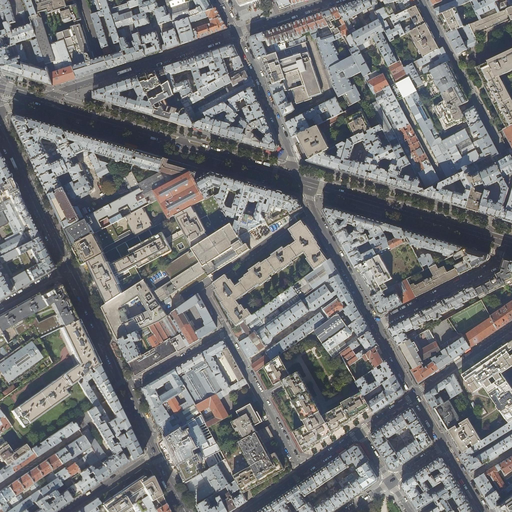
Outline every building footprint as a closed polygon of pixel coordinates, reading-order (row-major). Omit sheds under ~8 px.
[(5,11),(9,22),(4,24),(2,25),(0,25),(0,37),(13,33),(12,31),(10,24),(16,23),(16,22),(12,11),(13,11),(10,2),(9,2),(8,0),(25,0),(27,6),(28,6),(32,17),(38,15),(35,6),(33,1),(31,2),(30,0),(1,0),(4,7),(6,6),(7,10),(5,11)] [(13,0),(19,16),(24,19),(25,15),(20,0),(13,0)] [(99,71),(102,70),(97,57),(79,0),(51,0),(35,6),(38,15),(42,18),(40,11),(47,9),(48,12),(60,9),(65,22),(74,19),(76,27),(56,33),(57,35),(56,35),(58,42),(64,40),(77,78),(96,72),(99,71)] [(94,0),(99,13),(110,9),(129,3),(137,0),(94,0)] [(133,16),(137,27),(150,23),(147,13),(155,11),(159,25),(160,25),(173,20),(170,13),(168,14),(165,6),(159,8),(158,3),(157,3),(156,0),(149,0),(150,1),(146,3),(144,0),(137,0),(129,3),(131,8),(140,6),(141,8),(140,8),(141,12),(135,14),(136,16),(133,16)] [(165,0),(169,9),(171,8),(194,0),(165,0)] [(212,4),(209,0),(194,0),(171,8),(169,9),(170,13),(173,20),(173,23),(188,18),(191,17),(214,9),(212,4)] [(274,0),(279,10),(291,6),(292,5),(289,0),(274,0)] [(358,13),(363,11),(365,13),(369,11),(367,9),(372,6),(368,0),(358,0),(353,2),(337,7),(349,30),(355,27),(361,24),(357,15),(354,18),(352,17),(358,13)] [(377,4),(378,2),(376,0),(368,0),(372,6),(373,9),(390,41),(395,39),(394,37),(399,34),(400,36),(405,34),(402,29),(399,23),(396,16),(395,14),(387,0),(380,0),(381,1),(382,2),(383,1),(386,7),(380,10),(377,4)] [(387,0),(395,14),(396,13),(397,11),(394,2),(396,1),(397,3),(398,3),(401,8),(402,10),(404,9),(406,11),(396,16),(399,23),(408,18),(409,19),(411,18),(407,10),(401,0),(387,0)] [(401,0),(407,10),(416,6),(418,5),(420,4),(419,3),(417,0),(401,0)] [(457,0),(434,10),(435,12),(437,15),(439,14),(456,7),(470,2),(469,0),(428,0),(432,6),(442,1),(441,0),(457,0)] [(469,0),(470,2),(480,20),(500,12),(494,0),(469,0)] [(504,0),(498,3),(497,1),(499,0),(494,0),(500,12),(511,8),(507,0),(504,0)] [(133,16),(131,8),(129,3),(110,9),(116,29),(129,25),(132,35),(133,35),(135,40),(134,41),(133,42),(135,46),(131,47),(130,43),(129,43),(128,42),(127,37),(124,29),(117,31),(127,62),(136,58),(146,55),(141,37),(140,36),(137,27),(133,16)] [(418,9),(416,6),(407,10),(411,18),(414,23),(417,28),(410,31),(423,57),(439,49),(438,46),(436,43),(429,30),(427,27),(426,24),(426,23),(425,24),(418,9)] [(331,9),(330,10),(335,20),(340,18),(341,20),(340,21),(343,25),(339,28),(343,36),(346,35),(347,37),(347,38),(351,46),(353,47),(354,46),(355,47),(350,50),(353,55),(360,51),(352,34),(349,30),(337,7),(331,9)] [(464,27),(456,7),(439,14),(445,24),(449,33),(457,29),(463,27),(464,27)] [(511,7),(511,8),(500,12),(480,20),(469,25),(473,34),(485,29),(504,21),(511,17),(511,18),(511,7)] [(191,17),(188,18),(190,23),(209,16),(211,23),(192,30),(195,39),(198,38),(227,28),(225,24),(216,8),(214,9),(191,17)] [(116,29),(110,9),(99,13),(92,15),(105,55),(109,68),(118,65),(127,62),(117,31),(116,29)] [(390,41),(373,9),(371,10),(373,13),(369,15),(373,23),(365,27),(357,32),(352,34),(360,51),(370,46),(370,40),(372,39),(374,38),(448,180),(452,178),(460,174),(458,171),(443,141),(423,104),(415,89),(411,81),(404,67),(390,41)] [(339,54),(333,42),(343,36),(339,28),(335,20),(330,10),(327,11),(324,12),(322,13),(332,33),(317,38),(333,85),(339,97),(343,95),(349,106),(362,100),(360,96),(361,95),(356,84),(353,85),(349,78),(362,71),(353,55),(342,61),(340,60),(337,55),(339,54)] [(9,22),(5,11),(0,12),(0,25),(2,25),(1,22),(0,21),(0,16),(1,16),(4,24),(9,22)] [(303,19),(292,23),(300,44),(306,42),(307,42),(306,36),(306,33),(308,32),(310,32),(311,34),(314,39),(317,38),(332,33),(322,13),(303,19)] [(42,18),(38,15),(32,17),(30,18),(32,24),(37,37),(37,39),(46,64),(52,62),(55,71),(49,73),(53,86),(54,86),(56,85),(57,85),(77,78),(64,40),(58,42),(53,43),(51,36),(48,37),(42,18)] [(182,43),(195,39),(192,30),(190,23),(188,18),(173,23),(175,28),(177,27),(180,35),(177,35),(180,44),(182,43)] [(160,25),(162,33),(175,29),(175,28),(173,23),(173,20),(160,25)] [(141,37),(153,33),(150,23),(137,27),(140,36),(141,37)] [(278,28),(263,33),(272,54),(281,51),(287,49),(284,40),(289,39),(290,43),(289,43),(291,48),(300,44),(292,23),(278,28)] [(414,23),(402,29),(405,34),(410,31),(417,28),(414,23)] [(32,24),(12,31),(13,33),(17,45),(22,61),(24,61),(24,63),(23,62),(26,71),(24,77),(30,79),(41,82),(53,86),(49,73),(46,64),(37,39),(31,41),(39,62),(39,67),(28,64),(27,60),(24,48),(23,48),(21,42),(37,37),(32,24)] [(463,27),(457,29),(449,33),(447,34),(452,44),(457,54),(465,50),(467,49),(478,44),(473,34),(469,25),(464,27),(463,27)] [(167,48),(180,44),(177,35),(175,29),(162,33),(166,44),(167,48)] [(146,55),(162,50),(160,46),(156,32),(153,33),(141,37),(146,55)] [(0,50),(17,45),(13,33),(0,37),(0,50)] [(272,54),(263,33),(253,36),(252,37),(251,38),(250,40),(256,53),(258,58),(261,57),(272,54)] [(321,90),(306,42),(300,44),(291,48),(287,49),(281,51),(272,54),(261,57),(263,62),(268,74),(273,84),(282,81),(283,81),(284,83),(287,91),(288,93),(291,99),(291,101),(293,104),(296,103),(312,98),(319,95),(319,93),(320,92),(320,91),(321,90)] [(228,61),(232,60),(240,56),(237,49),(235,45),(233,44),(231,44),(221,47),(212,51),(218,69),(220,68),(221,71),(219,72),(221,79),(229,74),(226,66),(224,59),(226,58),(227,60),(228,61)] [(22,61),(17,45),(0,50),(0,66),(1,68),(22,61)] [(443,47),(439,49),(423,57),(415,62),(418,67),(432,60),(432,59),(438,55),(440,59),(422,69),(423,72),(422,72),(423,74),(447,62),(450,60),(446,54),(443,47)] [(511,50),(497,58),(488,62),(488,63),(482,66),(477,68),(486,85),(485,85),(485,86),(498,111),(507,128),(511,125),(511,101),(499,77),(511,70),(511,50)] [(219,72),(218,69),(212,51),(204,54),(196,56),(196,57),(205,87),(210,84),(209,82),(216,78),(217,80),(221,79),(219,72)] [(432,166),(383,74),(381,75),(378,70),(372,73),(360,51),(353,55),(362,71),(378,101),(411,165),(416,174),(432,166)] [(109,68),(105,55),(97,57),(102,70),(105,69),(109,68)] [(226,66),(229,74),(244,66),(240,56),(232,60),(234,66),(233,67),(231,64),(226,66)] [(182,62),(165,68),(170,81),(174,94),(180,92),(183,99),(194,93),(189,79),(176,84),(172,75),(187,70),(187,71),(191,69),(192,68),(199,90),(205,87),(196,57),(182,62)] [(23,62),(22,61),(1,68),(1,71),(17,75),(24,77),(26,71),(23,62)] [(455,77),(447,62),(423,74),(419,77),(411,81),(415,89),(428,82),(430,84),(434,91),(432,93),(435,97),(459,85),(458,82),(455,77)] [(412,63),(404,67),(411,81),(419,77),(412,63)] [(253,87),(255,86),(252,79),(246,65),(244,66),(229,74),(221,79),(217,80),(210,84),(205,87),(199,90),(194,93),(183,99),(181,100),(185,108),(194,125),(205,119),(202,114),(225,103),(253,87)] [(157,70),(156,71),(159,79),(163,86),(170,81),(165,68),(157,70)] [(148,73),(138,77),(153,105),(156,104),(160,102),(165,99),(174,94),(170,81),(163,86),(159,79),(156,71),(148,73)] [(132,79),(135,88),(140,97),(139,101),(132,99),(132,97),(131,96),(130,99),(127,108),(138,111),(154,116),(156,110),(153,105),(138,77),(135,78),(132,79)] [(122,93),(135,88),(132,79),(116,84),(94,92),(94,95),(94,98),(116,104),(127,108),(130,99),(131,96),(129,96),(129,98),(121,96),(122,95),(122,94),(122,93)] [(283,84),(282,81),(273,84),(270,85),(274,96),(277,101),(279,106),(283,117),(293,112),(295,110),(293,104),(291,101),(289,102),(287,98),(288,98),(289,100),(291,99),(288,93),(286,93),(287,95),(286,96),(284,92),(286,91),(286,92),(287,91),(284,83),(283,84)] [(465,103),(468,102),(467,99),(459,85),(435,97),(423,104),(443,141),(470,127),(463,113),(469,110),(465,103)] [(257,97),(253,87),(225,103),(229,106),(236,113),(239,111),(240,111),(237,103),(244,99),(245,102),(246,101),(247,103),(246,103),(246,104),(247,106),(246,106),(244,107),(245,109),(259,102),(257,97)] [(332,118),(343,112),(336,97),(286,122),(290,131),(293,138),(299,134),(316,126),(324,122),(320,115),(325,112),(324,110),(328,108),(332,118)] [(169,106),(165,99),(160,102),(161,105),(161,107),(159,108),(157,107),(156,104),(153,105),(156,110),(154,116),(173,121),(190,126),(193,127),(194,125),(185,108),(182,110),(178,109),(178,107),(174,106),(173,107),(169,106)] [(378,101),(370,105),(381,125),(383,130),(386,136),(387,137),(388,139),(391,145),(393,149),(395,152),(400,161),(392,186),(408,191),(419,194),(425,191),(418,178),(414,180),(411,178),(411,177),(411,176),(408,175),(407,176),(406,177),(401,175),(403,168),(411,165),(378,101)] [(259,102),(245,109),(243,109),(247,119),(244,120),(249,125),(266,118),(263,111),(259,102)] [(229,106),(225,103),(202,114),(205,119),(194,125),(193,127),(207,131),(221,135),(222,128),(224,122),(214,119),(215,115),(224,111),(227,112),(229,106)] [(229,106),(227,112),(224,122),(222,128),(221,135),(234,139),(244,142),(249,125),(244,120),(239,116),(236,113),(229,106)] [(477,113),(474,107),(472,108),(469,110),(463,113),(470,127),(481,121),(477,113)] [(347,118),(356,136),(361,134),(361,135),(371,130),(362,111),(347,118)] [(18,131),(25,144),(36,138),(26,117),(18,115),(18,114),(17,115),(14,115),(13,119),(18,131)] [(51,124),(26,117),(36,138),(25,144),(29,153),(33,161),(47,154),(42,142),(43,140),(58,144),(59,148),(67,144),(71,143),(64,128),(51,124)] [(266,118),(249,125),(254,129),(258,128),(259,129),(260,130),(265,135),(266,135),(266,136),(272,133),(268,123),(266,118)] [(493,157),(499,154),(491,139),(487,131),(481,121),(470,127),(443,141),(458,171),(463,168),(474,162),(491,154),(493,157)] [(254,129),(249,125),(244,142),(250,144),(261,147),(263,141),(261,140),(254,134),(253,134),(252,134),(254,129)] [(377,133),(383,130),(381,125),(371,130),(361,135),(361,134),(356,136),(349,140),(340,171),(352,174),(354,175),(358,161),(355,160),(355,157),(352,156),(355,145),(364,140),(365,143),(364,143),(366,148),(381,140),(379,136),(377,137),(376,134),(377,133)] [(503,130),(511,146),(511,125),(507,128),(503,130)] [(316,126),(299,134),(301,137),(303,141),(311,156),(312,158),(326,151),(329,150),(316,126)] [(84,156),(86,157),(88,156),(89,158),(90,158),(96,170),(106,164),(109,163),(100,161),(99,159),(98,159),(95,153),(108,157),(112,142),(90,136),(68,129),(64,128),(71,143),(72,147),(76,155),(82,152),(84,156)] [(266,135),(265,135),(262,137),(261,140),(263,141),(261,147),(265,148),(274,151),(275,150),(278,147),(276,142),(272,133),(266,136),(266,135)] [(328,154),(326,151),(312,158),(307,161),(331,168),(340,171),(349,140),(337,146),(339,149),(337,157),(333,156),(333,154),(332,154),(332,155),(328,154)] [(381,140),(366,148),(368,152),(369,151),(370,153),(369,154),(367,160),(363,159),(362,162),(358,161),(354,175),(356,175),(368,179),(375,159),(389,151),(393,149),(391,145),(385,148),(383,147),(382,145),(383,145),(381,140)] [(123,145),(112,142),(108,157),(112,158),(111,162),(117,159),(133,164),(137,150),(123,145)] [(69,148),(67,144),(59,148),(64,158),(52,163),(47,154),(33,161),(42,180),(49,195),(63,187),(59,177),(70,171),(75,181),(79,179),(83,177),(81,172),(84,171),(80,163),(74,166),(71,159),(77,156),(76,155),(72,147),(69,148)] [(511,146),(507,149),(511,155),(504,159),(501,153),(500,153),(499,154),(493,157),(496,163),(509,188),(506,196),(511,198),(511,192),(511,146)] [(148,153),(137,150),(133,164),(160,172),(164,158),(148,153)] [(400,161),(395,152),(391,154),(389,151),(375,159),(368,179),(384,184),(392,186),(400,161)] [(479,173),(496,163),(493,157),(491,154),(474,162),(479,173)] [(0,183),(10,178),(4,164),(1,157),(0,157),(0,183)] [(165,158),(164,158),(160,172),(138,183),(140,188),(148,204),(158,199),(168,219),(175,215),(206,199),(196,180),(196,181),(195,179),(198,168),(165,158)] [(479,173),(474,162),(463,168),(472,188),(466,208),(477,211),(479,212),(484,194),(475,191),(476,186),(479,185),(480,185),(481,185),(484,183),(479,173)] [(500,218),(503,206),(506,196),(509,188),(496,163),(479,173),(484,183),(486,188),(484,194),(479,212),(489,215),(500,218)] [(130,173),(115,169),(114,170),(110,172),(106,164),(96,170),(100,177),(106,174),(107,175),(108,175),(109,175),(111,174),(114,175),(114,176),(114,177),(115,178),(117,179),(118,180),(120,179),(121,178),(122,177),(124,178),(132,192),(140,188),(138,183),(132,172),(130,173)] [(419,173),(427,189),(441,182),(432,167),(419,173)] [(212,172),(198,168),(195,179),(196,181),(196,180),(212,172)] [(472,188),(463,168),(458,171),(460,174),(452,178),(454,183),(461,179),(466,189),(464,195),(463,195),(462,194),(456,192),(455,193),(452,204),(460,206),(466,208),(472,188)] [(215,173),(212,172),(196,180),(206,199),(211,196),(208,192),(209,190),(214,187),(214,189),(217,190),(219,189),(219,188),(222,189),(226,176),(215,173)] [(63,187),(49,195),(58,214),(73,245),(111,224),(123,218),(119,211),(127,207),(131,214),(143,208),(148,204),(140,188),(132,192),(81,219),(69,197),(70,196),(72,200),(73,200),(74,201),(75,201),(79,199),(79,198),(78,197),(79,197),(80,198),(81,198),(89,194),(88,192),(93,189),(86,175),(83,177),(79,179),(80,181),(74,184),(73,182),(72,182),(66,185),(63,187)] [(215,196),(227,216),(230,216),(230,217),(231,218),(232,218),(233,218),(233,217),(237,218),(248,182),(235,179),(226,176),(222,189),(222,190),(221,191),(220,194),(215,196)] [(13,182),(12,181),(10,178),(0,183),(0,204),(4,202),(10,199),(19,195),(17,192),(17,190),(17,188),(17,187),(17,186),(16,185),(16,184),(15,183),(14,183),(13,182)] [(452,204),(455,193),(452,191),(452,190),(449,190),(449,191),(444,189),(445,187),(454,183),(452,178),(448,180),(437,185),(438,186),(439,186),(437,190),(436,189),(435,189),(434,187),(425,191),(419,194),(433,198),(444,202),(452,204)] [(266,199),(269,189),(261,186),(248,182),(237,218),(234,228),(238,236),(241,227),(248,228),(249,231),(266,222),(262,214),(265,204),(266,199)] [(266,199),(269,200),(267,204),(265,204),(262,214),(266,222),(269,226),(279,220),(302,207),(301,205),(298,200),(293,196),(281,192),(269,189),(266,199)] [(511,192),(511,198),(507,209),(505,208),(505,206),(503,206),(500,218),(504,219),(511,221),(511,192)] [(97,290),(100,295),(103,300),(107,298),(109,302),(142,281),(135,267),(129,270),(131,275),(118,282),(116,278),(115,275),(137,264),(138,267),(167,251),(172,261),(231,223),(227,216),(215,196),(214,194),(211,196),(206,199),(175,215),(186,233),(168,243),(163,233),(154,238),(149,229),(138,235),(143,244),(130,250),(126,242),(116,247),(122,259),(110,265),(109,262),(108,262),(108,261),(107,261),(104,254),(89,262),(91,266),(101,285),(102,287),(97,290)] [(23,204),(19,195),(10,199),(13,203),(15,202),(16,204),(15,205),(14,206),(21,220),(29,216),(23,204)] [(0,256),(15,249),(30,241),(32,241),(21,220),(14,206),(13,203),(10,199),(4,202),(7,209),(2,211),(8,223),(14,235),(8,238),(10,241),(0,245),(0,240),(1,240),(0,238),(0,256)] [(354,226),(357,215),(346,212),(338,209),(327,206),(323,211),(336,234),(347,229),(346,227),(347,227),(348,226),(348,225),(348,224),(348,223),(350,224),(351,227),(353,226),(354,226)] [(143,208),(131,214),(126,216),(129,221),(128,222),(133,232),(134,231),(137,236),(138,235),(149,229),(153,227),(151,222),(152,222),(146,212),(145,212),(143,208)] [(366,218),(357,215),(354,226),(353,226),(356,228),(354,233),(352,234),(351,233),(350,233),(349,234),(347,229),(336,234),(340,241),(342,245),(363,235),(362,233),(363,233),(364,233),(364,232),(365,232),(365,229),(369,230),(370,231),(386,223),(377,221),(366,218)] [(36,231),(29,216),(21,220),(32,241),(39,237),(36,231)] [(307,258),(315,270),(328,260),(325,256),(324,255),(325,254),(312,232),(311,232),(308,227),(307,226),(306,226),(301,220),(289,229),(293,235),(292,236),(296,241),(290,245),(289,245),(284,249),(282,246),(271,254),(272,256),(267,260),(267,259),(261,263),(260,262),(249,270),(250,271),(245,275),(245,276),(240,280),(241,282),(236,286),(231,279),(229,280),(225,274),(213,283),(214,285),(216,288),(217,289),(214,291),(223,302),(221,302),(223,305),(229,313),(228,314),(231,318),(236,326),(252,315),(248,308),(246,310),(242,304),(240,305),(237,300),(249,292),(248,291),(259,284),(260,285),(271,277),(270,276),(276,272),(276,273),(282,269),(282,270),(294,262),(293,261),(304,253),(308,258),(307,258)] [(271,230),(282,225),(279,220),(269,226),(271,230)] [(242,242),(239,237),(238,236),(234,228),(231,223),(172,261),(163,267),(171,280),(153,293),(150,289),(154,287),(148,277),(142,281),(109,302),(105,305),(102,306),(109,321),(117,337),(118,340),(125,337),(129,335),(160,321),(167,315),(160,304),(162,302),(164,305),(172,300),(170,297),(169,296),(178,290),(181,295),(208,277),(207,275),(208,275),(208,276),(209,277),(213,276),(211,274),(218,270),(250,249),(246,244),(244,245),(242,242)] [(363,235),(342,245),(348,257),(354,268),(358,266),(409,240),(402,228),(390,225),(386,223),(370,231),(363,235)] [(111,224),(73,245),(78,255),(81,262),(83,265),(89,262),(104,254),(105,253),(101,247),(119,238),(111,224)] [(425,235),(402,228),(409,240),(410,244),(417,246),(417,247),(422,249),(423,248),(435,251),(439,239),(425,235)] [(43,247),(39,237),(32,241),(33,244),(32,244),(31,243),(30,241),(15,249),(18,256),(19,255),(25,252),(30,250),(32,255),(31,255),(35,263),(36,263),(37,264),(32,266),(32,267),(27,270),(26,270),(32,281),(41,276),(54,269),(49,258),(43,247)] [(453,243),(439,239),(435,251),(446,254),(446,255),(442,257),(443,260),(453,255),(468,248),(453,243)] [(418,259),(410,244),(409,240),(358,266),(363,273),(369,285),(375,295),(394,286),(407,279),(424,270),(422,267),(418,259)] [(475,250),(468,248),(453,255),(456,260),(465,255),(465,256),(464,257),(464,258),(464,259),(464,260),(454,265),(456,268),(457,270),(459,275),(462,273),(476,266),(487,261),(489,254),(475,250)] [(4,263),(18,256),(15,249),(0,256),(0,260),(2,264),(4,263)] [(25,252),(19,255),(27,270),(32,267),(32,266),(25,252)] [(421,257),(418,259),(422,267),(426,265),(428,265),(429,268),(436,264),(431,254),(428,254),(425,255),(424,254),(423,254),(421,255),(421,256),(421,257)] [(328,260),(315,270),(252,315),(236,326),(232,329),(233,331),(236,336),(236,337),(246,332),(249,336),(239,342),(242,347),(246,355),(248,358),(256,354),(255,353),(260,349),(261,350),(271,342),(273,337),(280,332),(303,316),(310,311),(312,311),(315,310),(326,302),(337,294),(338,296),(339,298),(331,305),(314,317),(295,331),(275,345),(266,352),(263,356),(261,358),(255,362),(254,362),(252,363),(253,364),(251,365),(256,372),(259,370),(265,366),(272,361),(272,360),(280,355),(279,353),(281,351),(282,353),(296,343),(295,341),(297,340),(298,341),(314,331),(311,327),(313,326),(315,329),(323,324),(321,321),(324,320),(325,322),(354,301),(348,289),(341,278),(332,261),(331,258),(328,260)] [(511,272),(509,268),(511,261),(504,258),(500,271),(483,280),(472,285),(479,296),(481,299),(487,295),(505,285),(506,285),(511,282),(511,272)] [(0,298),(15,290),(10,279),(2,264),(0,260),(0,298)] [(12,278),(4,263),(2,264),(10,279),(12,278)] [(431,289),(459,275),(457,270),(448,274),(447,273),(444,267),(438,269),(436,264),(429,268),(433,276),(430,278),(429,277),(424,280),(423,282),(415,285),(414,283),(410,285),(416,297),(426,292),(431,289)] [(12,278),(10,279),(15,290),(24,285),(32,281),(26,270),(12,278)] [(410,285),(407,279),(394,286),(403,304),(405,302),(416,297),(410,285)] [(0,331),(12,325),(18,336),(20,335),(32,326),(39,338),(60,328),(78,320),(76,316),(68,299),(62,287),(56,285),(51,288),(39,295),(38,293),(36,294),(23,302),(7,311),(0,314),(0,331)] [(472,299),(479,296),(472,285),(456,294),(430,307),(409,317),(415,328),(416,330),(420,328),(419,326),(424,323),(424,322),(427,320),(428,321),(433,319),(434,321),(437,319),(438,320),(439,319),(439,318),(442,317),(441,315),(446,312),(446,311),(450,309),(450,310),(455,308),(456,310),(464,306),(463,304),(468,301),(468,300),(472,298),(472,299)] [(403,304),(394,286),(375,295),(371,297),(378,311),(379,313),(381,313),(383,314),(392,309),(403,304)] [(188,346),(189,346),(197,341),(199,339),(199,338),(203,336),(217,328),(214,322),(213,320),(203,302),(198,293),(172,313),(188,341),(185,343),(188,346)] [(511,319),(511,300),(490,316),(491,318),(497,329),(511,319)] [(359,309),(354,301),(325,322),(323,324),(315,329),(314,330),(324,344),(363,316),(359,309)] [(444,317),(445,320),(448,318),(457,314),(455,311),(444,317)] [(167,315),(160,321),(170,338),(178,351),(178,352),(186,348),(188,346),(185,343),(169,315),(167,315)] [(367,325),(363,316),(324,344),(333,358),(340,353),(356,341),(354,339),(353,338),(346,344),(344,340),(351,335),(352,332),(354,330),(360,338),(362,337),(364,335),(371,331),(367,325)] [(407,332),(415,328),(409,317),(396,324),(390,327),(390,329),(389,331),(393,337),(398,346),(400,345),(413,338),(418,335),(417,331),(407,336),(406,333),(403,333),(404,331),(407,332)] [(495,331),(497,329),(491,318),(464,336),(471,348),(474,345),(495,331)] [(80,323),(78,320),(60,328),(77,365),(76,365),(11,412),(23,428),(68,395),(64,390),(77,381),(77,380),(80,378),(99,364),(94,353),(80,323)] [(160,321),(129,335),(131,338),(126,340),(125,337),(118,340),(123,350),(128,361),(129,363),(142,355),(139,349),(140,349),(140,347),(139,348),(137,345),(136,345),(135,342),(136,341),(137,341),(142,339),(148,351),(170,338),(160,321)] [(0,372),(8,383),(13,391),(15,389),(11,383),(17,379),(21,385),(26,381),(22,375),(30,369),(34,375),(39,372),(35,366),(42,361),(46,367),(51,363),(44,349),(39,352),(35,346),(41,343),(39,338),(32,326),(20,335),(25,342),(19,347),(14,340),(9,343),(14,351),(8,355),(3,348),(0,349),(0,354),(3,358),(0,360),(0,372)] [(435,342),(428,329),(423,332),(430,345),(435,342)] [(364,338),(363,339),(362,337),(360,338),(356,341),(340,353),(348,367),(363,356),(376,347),(379,346),(375,338),(371,331),(364,335),(366,337),(365,338),(364,338)] [(461,335),(459,336),(458,336),(459,338),(460,337),(461,338),(452,344),(450,341),(443,345),(453,360),(462,354),(471,348),(464,336),(462,337),(461,335)] [(164,359),(178,351),(170,338),(148,351),(142,355),(129,363),(135,374),(135,376),(164,359)] [(417,345),(413,338),(400,345),(402,347),(414,368),(422,364),(432,359),(436,357),(443,354),(439,348),(436,342),(435,342),(430,345),(417,352),(414,346),(417,345)] [(224,390),(245,378),(240,369),(229,349),(224,340),(211,347),(202,353),(224,390)] [(511,392),(499,374),(511,364),(511,349),(508,343),(507,344),(493,353),(474,367),(462,375),(473,391),(484,384),(511,422),(511,420),(511,392)] [(443,345),(439,348),(443,354),(443,355),(442,356),(441,356),(439,357),(437,359),(436,357),(432,359),(433,361),(439,369),(446,365),(453,360),(443,345)] [(372,362),(373,365),(375,368),(378,367),(381,364),(384,362),(381,356),(376,347),(363,356),(365,359),(366,361),(369,359),(368,358),(370,357),(373,362),(372,362)] [(180,366),(175,368),(187,389),(196,405),(197,405),(224,390),(202,353),(194,357),(190,360),(180,366)] [(272,361),(265,366),(275,385),(283,380),(284,382),(286,386),(287,388),(306,424),(293,432),(296,436),(304,450),(314,445),(313,444),(323,438),(322,437),(333,431),(333,430),(335,429),(342,425),(342,424),(351,419),(350,418),(357,415),(360,413),(360,412),(370,406),(364,395),(361,391),(342,402),(343,404),(323,415),(299,371),(291,376),(280,355),(272,360),(272,361)] [(363,361),(365,359),(363,356),(348,367),(356,381),(364,376),(370,372),(375,368),(373,365),(372,366),(371,366),(369,368),(363,361)] [(384,362),(381,364),(383,367),(379,369),(378,367),(375,368),(370,372),(371,375),(374,373),(377,380),(369,385),(364,376),(356,381),(361,391),(364,395),(380,385),(383,383),(385,381),(384,378),(388,376),(389,377),(388,378),(388,379),(395,375),(391,367),(387,360),(384,362)] [(424,368),(422,364),(414,368),(411,370),(418,383),(418,384),(429,376),(439,369),(433,361),(426,366),(426,367),(424,368)] [(105,375),(99,364),(80,378),(81,380),(82,380),(81,383),(79,384),(84,392),(89,389),(86,383),(86,381),(91,378),(94,384),(94,385),(90,387),(91,389),(96,386),(107,380),(105,375)] [(163,404),(168,401),(187,389),(175,368),(169,372),(142,388),(148,399),(153,410),(163,404)] [(435,387),(438,393),(445,388),(451,398),(463,391),(457,378),(454,374),(448,378),(435,387)] [(395,375),(388,379),(385,381),(383,383),(387,390),(386,390),(384,388),(382,389),(390,403),(395,400),(403,394),(404,391),(395,375)] [(245,378),(224,390),(197,405),(200,412),(210,407),(216,418),(206,423),(208,427),(229,416),(219,397),(222,398),(248,384),(245,378)] [(112,391),(107,380),(96,386),(103,398),(102,400),(102,399),(99,401),(101,404),(105,401),(114,396),(112,391)] [(382,409),(390,403),(382,389),(380,385),(364,395),(370,406),(374,414),(382,409)] [(444,403),(438,393),(435,387),(433,388),(424,394),(429,403),(433,409),(444,403)] [(99,405),(89,389),(84,392),(93,407),(93,408),(99,405)] [(196,405),(187,389),(168,401),(176,413),(177,412),(185,425),(201,414),(200,412),(197,405),(196,405)] [(120,407),(114,396),(105,401),(115,418),(109,422),(99,405),(93,408),(113,440),(130,429),(120,407)] [(459,420),(448,400),(444,403),(433,409),(437,415),(444,429),(447,427),(449,429),(455,425),(455,424),(455,422),(456,422),(456,421),(459,420)] [(158,424),(171,416),(167,411),(168,411),(168,409),(167,410),(163,404),(153,410),(152,410),(158,422),(158,424)] [(258,432),(264,428),(261,423),(263,422),(262,420),(258,412),(256,413),(251,404),(238,411),(241,417),(232,422),(237,432),(239,431),(244,439),(258,432)] [(93,407),(73,421),(74,423),(78,429),(82,435),(99,460),(109,474),(111,473),(115,470),(118,468),(122,466),(125,464),(127,462),(121,454),(117,456),(115,454),(119,451),(113,440),(93,408),(93,407)] [(405,411),(401,413),(406,420),(408,419),(410,422),(407,423),(408,425),(420,419),(417,414),(413,408),(410,408),(405,411)] [(0,410),(0,435),(12,427),(0,410)] [(408,425),(407,423),(406,420),(401,413),(397,416),(391,421),(402,439),(405,436),(408,425)] [(206,423),(201,414),(185,425),(181,428),(165,438),(171,451),(178,465),(201,451),(210,468),(225,459),(221,452),(208,427),(206,423)] [(171,416),(158,424),(162,431),(164,435),(165,438),(181,428),(178,424),(173,427),(169,421),(175,418),(173,415),(171,416)] [(463,453),(481,441),(467,418),(455,425),(449,429),(451,433),(458,444),(463,453)] [(426,430),(426,429),(420,419),(408,425),(405,436),(417,439),(416,437),(426,430)] [(511,420),(511,422),(481,441),(463,453),(460,455),(463,460),(471,473),(480,467),(492,459),(502,453),(511,446),(511,420)] [(402,439),(391,421),(386,424),(380,428),(385,436),(387,439),(399,441),(402,439)] [(70,434),(78,429),(74,423),(72,425),(70,423),(43,441),(49,448),(60,441),(57,437),(60,436),(62,434),(65,438),(70,434)] [(268,426),(264,428),(258,432),(244,439),(221,452),(225,459),(236,480),(242,491),(245,490),(248,488),(253,497),(268,487),(292,470),(287,460),(284,456),(274,438),(273,436),(269,428),(268,426)] [(383,437),(385,436),(380,428),(376,431),(372,434),(371,435),(371,437),(374,442),(377,448),(388,441),(387,439),(385,440),(383,437)] [(137,443),(130,429),(113,440),(119,451),(121,454),(127,462),(127,463),(139,455),(142,453),(137,443)] [(416,437),(417,439),(419,437),(421,440),(419,442),(423,450),(428,447),(432,444),(433,441),(430,436),(426,430),(416,437)] [(82,435),(76,440),(69,445),(64,448),(70,458),(74,464),(80,472),(85,469),(99,460),(82,435)] [(419,442),(417,439),(405,436),(402,439),(403,441),(406,446),(413,457),(417,454),(423,450),(419,442)] [(31,449),(32,448),(28,449),(25,444),(24,444),(12,453),(0,437),(0,459),(5,467),(8,465),(31,449)] [(40,454),(49,448),(43,441),(39,444),(41,445),(36,449),(35,447),(32,448),(31,449),(36,457),(40,454)] [(388,441),(377,448),(380,452),(385,459),(396,452),(396,453),(397,447),(394,448),(388,441)] [(348,450),(340,456),(346,466),(352,462),(354,463),(358,469),(369,462),(362,452),(359,446),(357,446),(355,445),(348,450)] [(406,446),(396,453),(397,454),(399,457),(403,464),(409,460),(413,457),(406,446)] [(59,451),(54,454),(61,465),(70,458),(64,448),(59,451)] [(31,460),(36,457),(31,449),(8,465),(13,472),(18,469),(31,460)] [(186,483),(210,468),(201,451),(178,465),(179,467),(186,483)] [(395,455),(397,454),(396,453),(396,452),(385,459),(388,464),(391,469),(395,470),(400,466),(403,464),(399,457),(396,459),(395,455)] [(50,458),(45,461),(52,471),(58,467),(60,470),(54,474),(62,485),(71,479),(65,470),(61,465),(54,454),(50,458)] [(505,474),(511,469),(511,455),(497,465),(493,467),(486,471),(489,476),(495,486),(497,490),(498,493),(507,487),(511,483),(511,475),(508,479),(508,478),(503,482),(498,474),(499,473),(500,473),(499,471),(498,471),(502,469),(505,474)] [(331,461),(326,465),(333,477),(347,467),(346,466),(340,456),(331,461)] [(433,462),(426,466),(432,475),(434,474),(433,473),(432,473),(432,472),(437,469),(438,469),(439,469),(440,470),(448,466),(443,458),(439,457),(433,462)] [(236,480),(225,459),(210,468),(186,483),(191,493),(196,503),(217,490),(218,492),(219,492),(227,487),(230,484),(232,483),(236,480)] [(99,460),(85,469),(95,484),(103,479),(109,474),(99,460)] [(39,479),(52,471),(45,461),(40,464),(31,471),(26,474),(43,498),(46,496),(62,485),(54,474),(53,473),(45,479),(48,484),(42,488),(41,487),(43,485),(39,479)] [(374,470),(369,462),(358,469),(357,470),(361,476),(359,477),(357,474),(354,476),(364,490),(370,486),(378,481),(379,477),(374,470)] [(74,464),(65,470),(71,479),(80,472),(74,464)] [(13,472),(8,465),(5,467),(0,470),(0,475),(3,480),(7,477),(13,472)] [(317,471),(312,475),(319,486),(324,492),(326,491),(322,485),(333,477),(326,465),(317,471)] [(433,476),(432,475),(426,466),(418,472),(413,475),(425,492),(428,490),(429,489),(425,482),(429,479),(434,487),(438,484),(433,477),(433,476)] [(448,466),(440,470),(441,472),(433,477),(438,484),(441,482),(453,475),(450,470),(448,466)] [(104,494),(97,499),(105,511),(127,511),(132,509),(126,499),(142,488),(150,501),(162,494),(161,492),(150,471),(146,470),(142,468),(129,477),(104,494)] [(85,469),(80,472),(71,479),(81,494),(88,489),(95,484),(85,469)] [(487,478),(489,476),(486,471),(474,479),(480,489),(486,498),(497,490),(495,486),(493,487),(487,478)] [(364,490),(354,476),(352,473),(351,473),(339,482),(343,488),(351,500),(356,496),(364,490)] [(304,480),(298,485),(303,493),(305,496),(319,486),(312,475),(304,480)] [(411,501),(425,492),(413,475),(408,479),(403,482),(402,484),(402,486),(405,491),(411,501)] [(453,475),(441,482),(443,485),(445,484),(446,486),(445,487),(436,493),(439,498),(460,486),(456,480),(453,475)] [(71,479),(62,485),(72,500),(77,496),(81,494),(71,479)] [(227,487),(238,507),(243,504),(247,501),(242,491),(236,480),(232,483),(234,485),(232,487),(230,484),(227,487)] [(497,503),(496,501),(497,500),(501,497),(504,496),(506,494),(511,489),(511,483),(507,487),(498,493),(497,490),(486,498),(491,507),(492,509),(495,506),(498,504),(497,503)] [(72,500),(62,485),(46,496),(56,510),(63,506),(72,500)] [(292,488),(291,489),(302,507),(303,506),(305,505),(309,502),(310,502),(309,501),(306,502),(301,494),(303,493),(298,485),(292,488)] [(334,494),(329,497),(337,509),(343,505),(351,500),(343,488),(339,491),(335,485),(330,488),(334,494)] [(460,486),(439,498),(441,500),(446,509),(448,511),(450,511),(453,510),(447,500),(453,497),(455,500),(453,501),(455,505),(457,504),(459,507),(468,501),(463,491),(460,486)] [(21,511),(24,510),(7,487),(0,491),(0,507),(3,511),(21,511)] [(219,492),(229,511),(231,511),(237,508),(238,507),(227,487),(219,492)] [(156,511),(150,501),(142,488),(126,499),(132,509),(133,511),(156,511)] [(289,490),(284,494),(289,502),(291,501),(297,509),(295,511),(296,511),(302,507),(291,489),(289,490)] [(428,490),(425,492),(411,501),(418,511),(421,511),(430,507),(429,504),(434,500),(436,503),(441,500),(439,498),(436,493),(435,492),(431,494),(428,490)] [(229,511),(219,492),(218,492),(197,505),(200,511),(229,511)] [(156,511),(170,511),(169,510),(163,497),(162,494),(150,501),(156,511)] [(278,498),(276,499),(285,511),(295,511),(296,511),(295,511),(292,511),(287,504),(289,502),(284,494),(278,498)] [(46,496),(43,498),(29,507),(32,511),(53,511),(56,510),(46,496)] [(315,507),(317,509),(318,510),(319,511),(318,511),(332,511),(337,509),(329,497),(324,501),(323,500),(321,501),(322,502),(315,507)] [(511,511),(511,497),(500,505),(499,503),(498,504),(495,506),(499,511),(511,511)] [(83,507),(78,511),(105,511),(97,499),(96,498),(83,507)] [(275,500),(269,504),(274,511),(275,511),(278,511),(285,511),(276,499),(275,500)] [(441,500),(436,503),(438,506),(432,510),(430,507),(421,511),(448,511),(446,509),(441,500)] [(468,501),(459,507),(462,511),(454,511),(453,510),(450,511),(475,511),(472,506),(468,501)] [(314,510),(309,502),(305,505),(306,508),(305,509),(303,506),(302,507),(296,511),(318,511),(319,511),(318,511),(316,511),(318,510),(317,509),(314,510)]
